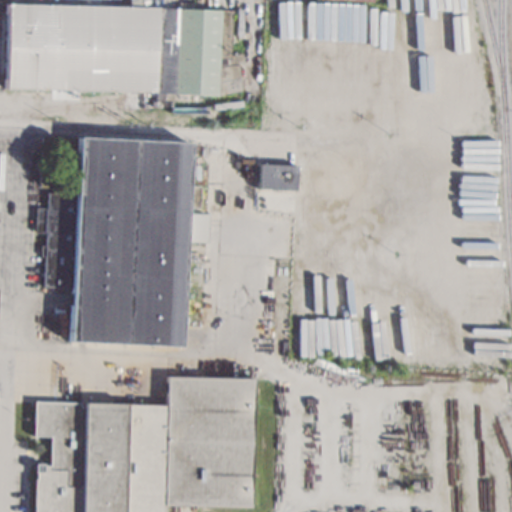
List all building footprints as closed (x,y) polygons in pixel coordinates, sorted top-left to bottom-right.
[(230,10),(228,54),(241,52),(243,62),(235,64),(241,90),(218,94),(187,93),(187,100),(154,99),(154,92),(4,88),(6,3),(230,10)] [(237,118),(227,118),(226,108),(236,107),(237,118)] [(189,142),(187,184),(199,185),(198,208),(186,207),(185,212),(206,213),(204,243),(184,242),(178,346),(66,341),(69,287),(41,286),(43,255),(39,255),(40,244),(43,244),(44,232),(33,231),(34,207),(45,208),(46,191),(74,193),(77,136),(189,142)] [(296,164),(294,191),(257,189),(258,162),(296,164)] [(253,506),(164,505),(164,511),(79,511),(80,487),(64,486),(64,470),(48,469),(48,436),(32,436),(32,402),(163,404),(164,375),(255,377),(253,506)]
